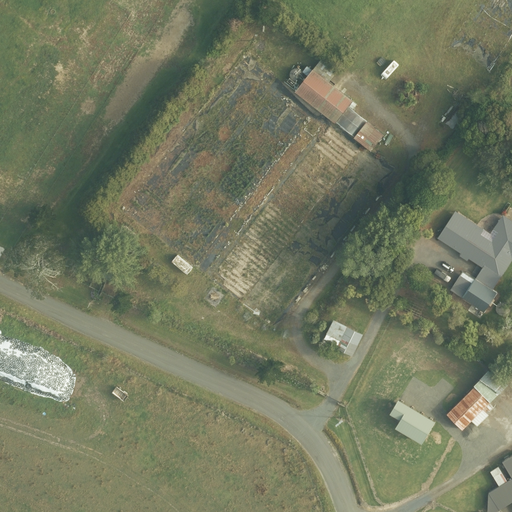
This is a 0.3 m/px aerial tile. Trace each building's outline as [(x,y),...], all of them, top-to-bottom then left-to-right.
[(511,0),(480,0),(453,46),(493,71),(511,40),(511,0)] [(273,25),(251,52),(278,74),(300,47),(273,25)] [(382,48),(369,34),(339,64),(353,77),(382,48)] [(248,51),(123,210),(179,254),(174,260),(190,273),(195,266),(278,329),(402,172),(373,150),(386,133),(370,119),(357,136),(338,121),(355,98),(316,68),(298,91),(248,51)] [(511,217),(506,213),(493,233),(458,209),(440,235),(464,252),(463,254),(470,259),(472,257),(485,266),(464,296),(487,311),(500,291),(494,288),(511,262),(511,217)] [(478,385),(449,413),(465,429),(493,400),(478,385)] [(487,491),(486,509),(488,511),(490,511),(498,509),(511,500),(511,453),(500,461),(510,477),(487,491)]
